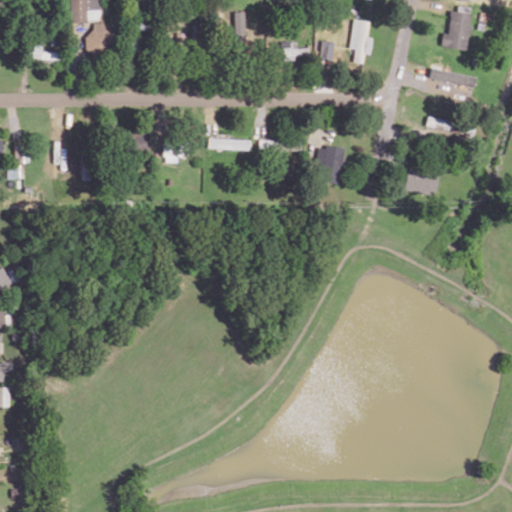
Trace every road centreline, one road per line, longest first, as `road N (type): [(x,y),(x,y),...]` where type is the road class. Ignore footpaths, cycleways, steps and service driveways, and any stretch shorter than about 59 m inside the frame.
road 1 (residential): [(393,97),(0,101)]
road 2 (residential): [(376,204),(413,0)]
